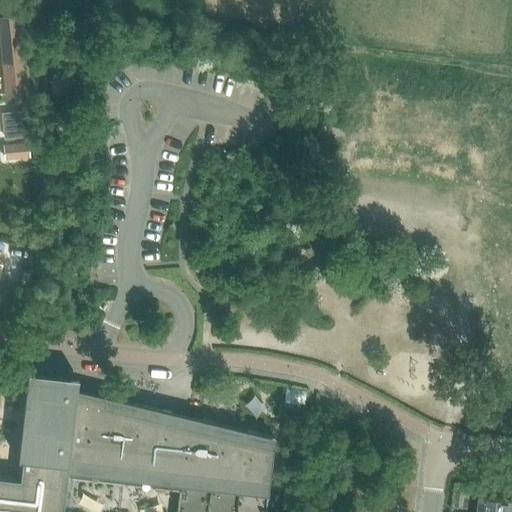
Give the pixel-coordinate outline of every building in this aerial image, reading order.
[(22,53),(1,55),(5,96),(26,93),(22,53)] [(4,114),(6,138),(28,136),(26,112),(4,114)] [(3,144),(4,158),(29,156),(28,142),(3,144)] [(0,511),(62,511),(67,472),(179,485),(175,511),(264,511),(273,437),(186,415),(76,389),(77,378),(32,373),(31,378),(19,479),(0,477),(0,511)] [(306,391),(285,388),(282,411),(303,414),(306,391)] [(511,511),(511,500),(480,497),(478,511),(511,511)]
